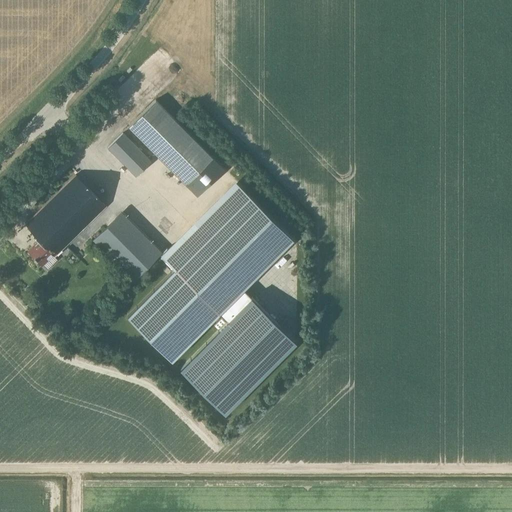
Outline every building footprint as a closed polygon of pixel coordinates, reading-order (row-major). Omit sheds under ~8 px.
[(162,83),(174,72),(169,66),(157,78),(162,83)] [(186,184),(192,177),(212,157),(155,99),(128,126),(186,184)] [(129,118),(141,105),(136,100),(124,113),(129,118)] [(122,132),(108,147),(136,175),(150,160),(122,132)] [(54,255),(105,205),(75,174),(25,223),(40,238),(28,250),(41,264),(52,253),(54,255)] [(180,261),(166,247),(160,253),(174,267),(127,315),(171,359),(218,312),(242,288),(292,237),(248,193),(180,261)] [(160,249),(122,211),(94,240),(131,278),(160,249)] [(296,341),(242,288),(218,312),(227,321),(180,368),(225,412),(296,341)]
